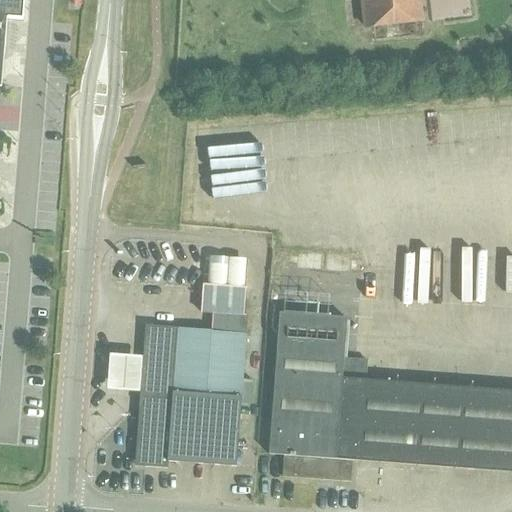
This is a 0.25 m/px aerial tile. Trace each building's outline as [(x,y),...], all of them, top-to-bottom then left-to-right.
[(0,0),(0,75),(2,53),(5,20),(23,21),(24,0),(0,0)] [(363,0),(367,30),(422,23),(419,0),(363,0)] [(189,208),(189,221),(232,221),(232,208),(189,208)] [(297,247),(297,260),(324,259),(324,246),(297,247)] [(330,249),(329,267),(359,269),(360,252),(330,249)] [(248,280),(249,251),(213,250),(212,279),(248,280)] [(305,277),(325,277),(325,265),(305,265),(305,277)] [(212,332),(146,327),(136,466),(145,466),(145,467),(168,469),(169,463),(236,467),(247,316),(243,316),(245,289),(203,286),(201,314),(213,314),(212,332)] [(511,473),(511,392),(366,381),(368,361),(343,360),(346,319),(279,314),(268,456),(283,457),(282,478),(349,483),(351,461),(511,473)] [(141,362),(109,359),(107,394),(139,396),(141,362)]
